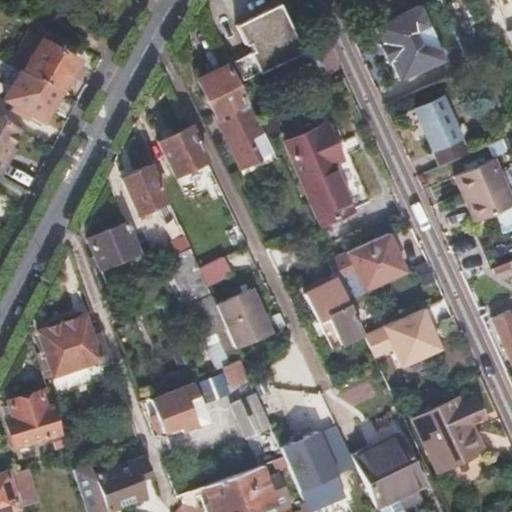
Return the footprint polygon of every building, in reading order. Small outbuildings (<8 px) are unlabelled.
[(374,0),(384,22),(407,11),(401,0),(374,0)] [(299,52),(301,52),(278,5),(235,26),(244,45),(250,42),(254,52),(236,61),(244,78),(299,52)] [(384,22),(373,27),(399,84),(448,62),(422,5),(407,11),(384,22)] [(62,41),(55,37),(51,43),(29,32),(12,65),(20,68),(64,91),(80,58),(58,47),(62,41)] [(64,91),(20,68),(6,98),(50,119),(64,91)] [(198,82),(214,116),(234,107),(244,102),(228,68),(198,82)] [(443,95),(421,105),(438,145),(461,135),(448,105),(443,95)] [(457,101),(448,105),(461,135),(470,131),(457,101)] [(438,145),(421,105),(419,106),(430,131),(427,133),(433,148),(438,145)] [(430,131),(419,106),(410,109),(422,135),(427,133),(430,131)] [(244,134),(247,133),(234,107),(214,116),(240,168),(254,161),(259,159),(255,150),(252,152),(244,134)] [(24,127),(0,115),(0,171),(7,175),(13,161),(8,158),(14,147),(24,127)] [(208,159),(192,126),(158,142),(174,176),(208,159)] [(325,126),(304,136),(320,170),(333,164),(340,160),(325,126)] [(252,152),(255,150),(247,133),(244,134),(252,152)] [(461,135),(438,145),(444,158),(467,148),(461,135)] [(320,170),(304,136),(286,144),(324,223),(353,209),(333,164),(320,170)] [(444,158),(438,145),(433,148),(439,161),(444,158)] [(19,150),(14,147),(8,158),(13,161),(19,150)] [(454,172),(466,199),(472,197),(480,216),(511,201),(511,196),(493,155),(454,172)] [(147,165),(120,178),(135,215),(139,213),(142,219),(149,217),(146,211),(163,202),(147,165)] [(472,197),(466,199),(474,219),(480,216),(472,197)] [(135,248),(122,217),(86,231),(103,278),(115,274),(109,259),(135,248)] [(179,226),(184,238),(190,250),(204,243),(193,219),(179,226)] [(404,273),(387,235),(327,261),(333,273),(338,284),(355,276),(362,292),(404,273)] [(205,285),(190,250),(184,238),(172,244),(177,257),(165,262),(184,308),(178,311),(191,342),(215,332),(225,327),(205,285)] [(210,282),(233,271),(224,253),(201,263),(210,282)] [(511,258),(496,265),(503,283),(511,278),(511,258)] [(232,273),(205,285),(225,327),(251,315),(232,273)] [(338,284),(333,273),(301,287),(313,313),(318,310),(332,338),(359,325),(338,284)] [(156,299),(151,287),(127,297),(131,308),(156,299)] [(422,309),(364,335),(373,357),(393,349),(401,367),(440,350),(422,309)] [(511,361),(511,312),(511,313),(510,309),(492,316),(511,361)] [(327,340),(332,338),(318,310),(313,313),(327,340)] [(62,324),(76,367),(99,361),(100,365),(109,363),(95,324),(88,326),(85,317),(62,324)] [(76,367),(62,324),(41,330),(54,373),(76,367)] [(241,364),(225,327),(215,332),(229,368),(241,364)] [(191,384),(177,349),(170,352),(180,376),(163,383),(167,393),(191,384)] [(229,368),(227,369),(235,387),(249,381),(248,379),(241,364),(229,368)] [(186,392),(155,403),(160,418),(154,420),(160,435),(178,428),(181,435),(199,428),(191,407),(203,402),(198,388),(186,392)] [(62,435),(49,392),(12,404),(16,419),(8,421),(16,449),(62,435)] [(256,443),(269,438),(253,398),(240,403),(256,443)] [(434,415),(419,424),(443,471),(476,454),(462,427),(480,418),(472,400),(455,408),(450,400),(431,409),(434,415)] [(415,416),(419,424),(434,415),(431,409),(415,416)] [(336,422),(281,445),(307,506),(309,511),(346,496),(337,475),(356,467),(352,458),(336,422)] [(100,439),(105,452),(121,447),(117,434),(100,439)] [(356,467),(375,506),(377,511),(402,511),(395,496),(421,484),(398,437),(352,458),(356,467)] [(105,452),(100,439),(86,444),(90,458),(105,452)] [(123,453),(127,463),(142,458),(138,449),(123,453)] [(287,465),(283,456),(274,459),(278,468),(287,465)] [(73,471),(85,511),(95,511),(143,496),(138,478),(147,475),(142,458),(127,463),(95,474),(92,465),(73,471)] [(258,465),(195,490),(204,511),(276,511),(291,505),(278,475),(264,480),(258,465)] [(28,468),(12,473),(22,506),(38,501),(28,468)] [(6,473),(0,474),(0,511),(16,507),(6,473)]
